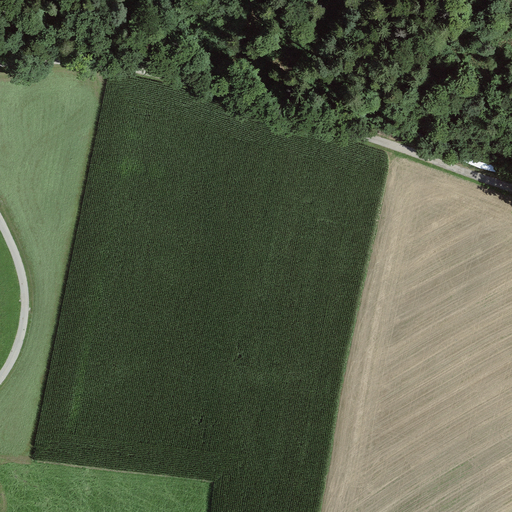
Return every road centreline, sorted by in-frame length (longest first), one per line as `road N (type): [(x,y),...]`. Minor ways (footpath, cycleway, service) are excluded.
road 1 (track): [(0,62),(155,59),(511,188)]
road 2 (track): [(0,225),(17,272),(23,325),(0,379)]
